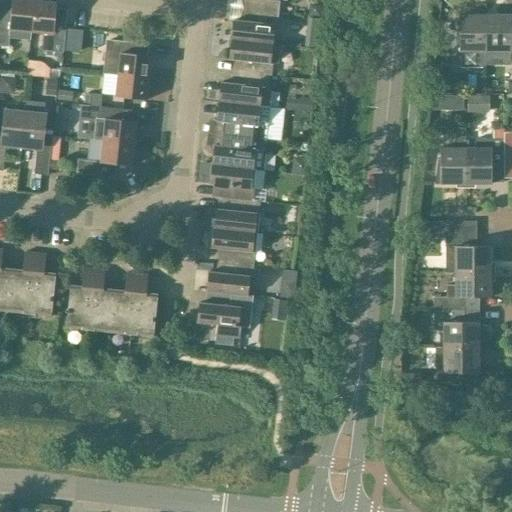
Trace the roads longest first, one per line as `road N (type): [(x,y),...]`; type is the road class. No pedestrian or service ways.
road 1 (tertiary): [(333,511),(345,467),(400,0)]
road 2 (residential): [(0,207),(121,212),(164,193),(184,144),(196,13)]
road 3 (residential): [(271,511),(0,483)]
